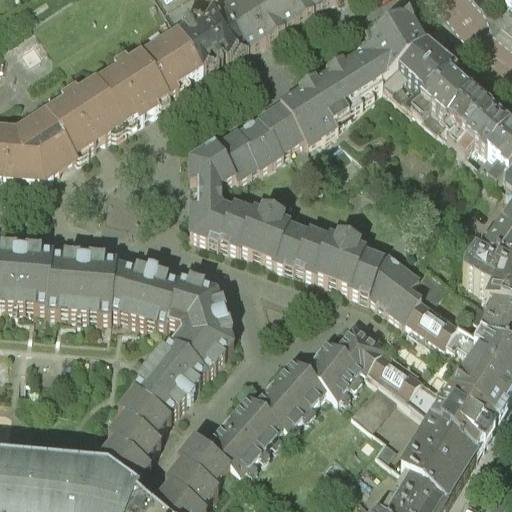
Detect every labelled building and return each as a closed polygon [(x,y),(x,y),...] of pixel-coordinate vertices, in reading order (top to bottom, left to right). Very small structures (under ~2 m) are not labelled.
[(332,0),(285,0),(276,6),(272,0),(251,0),(228,15),(221,19),(235,43),(247,62),(255,57),(272,47),(303,27),(319,17),(336,6),(332,0)] [(332,0),(336,6),(339,11),(356,0),(332,0)] [(511,0),(497,0),(508,12),(511,7),(511,0)] [(190,33),(177,41),(191,62),(202,80),(209,76),(212,80),(219,76),(217,73),(223,70),(222,67),(226,65),(228,69),(230,68),(232,67),(235,70),(247,62),(235,43),(221,19),(214,24),(202,31),(199,25),(196,28),(195,26),(188,31),(190,33)] [(367,59),(382,94),(425,55),(408,26),(364,54),(367,59)] [(155,85),(169,107),(174,104),(183,98),(180,94),(202,80),(191,62),(177,41),(141,63),(154,84),(155,85)] [(405,86),(412,92),(440,67),(432,61),(425,55),(382,94),(383,96),(389,101),(401,90),(400,90),(405,86)] [(317,90),(342,131),(372,104),(371,103),(383,96),(382,94),(367,59),(351,69),(317,90)] [(154,84),(141,63),(140,63),(128,70),(125,66),(114,72),(117,78),(96,90),(108,109),(109,111),(122,131),(124,134),(136,127),(138,131),(144,127),(145,122),(147,121),(148,120),(153,121),(159,118),(157,115),(169,107),(155,85),(154,84)] [(448,74),(440,67),(412,92),(419,99),(415,102),(414,101),(402,112),(410,119),(410,118),(449,85),(455,80),(448,74)] [(461,95),(449,85),(410,118),(437,142),(469,102),(461,95)] [(108,109),(96,90),(95,88),(78,99),(75,95),(61,103),(63,108),(45,119),(46,120),(58,140),(63,148),(72,162),(86,153),(89,157),(95,153),(96,147),(98,146),(99,145),(105,147),(110,143),(109,139),(122,131),(109,111),(108,109)] [(342,131),(317,90),(303,98),(286,109),(279,113),(280,115),(303,151),(307,157),(312,154),(329,143),(329,142),(332,141),(342,131)] [(479,111),(469,102),(437,142),(456,159),(489,120),(479,111)] [(235,188),(234,189),(236,192),(250,184),(250,185),(258,180),(259,181),(283,166),(283,165),(290,159),(297,155),(303,151),(280,115),(240,140),(215,155),(235,188)] [(58,140),(46,120),(40,123),(17,138),(8,137),(6,161),(4,185),(44,189),(52,184),(51,182),(56,179),(69,171),(75,167),(72,162),(63,148),(58,140)] [(486,165),(509,138),(499,129),(489,120),(456,159),(464,166),(474,155),(486,165)] [(0,184),(4,185),(6,161),(8,137),(0,136),(0,184)] [(511,176),(511,139),(509,138),(486,165),(476,177),(496,195),(503,187),(511,176)] [(235,188),(215,155),(188,165),(187,193),(187,201),(186,211),(185,247),(211,256),(226,217),(221,215),(221,202),(221,197),(234,189),(235,188)] [(511,176),(503,187),(511,193),(504,202),(511,208),(511,176)] [(289,284),(303,243),(289,238),(290,236),(282,233),(283,228),(269,223),(262,220),(260,224),(252,221),(252,223),(232,215),(231,219),(226,217),(211,256),(289,284)] [(511,223),(485,259),(481,265),(511,281),(511,223)] [(369,312),(386,269),(382,272),(364,265),(365,263),(357,260),(359,256),(343,249),(337,247),(336,252),(328,248),(327,250),(308,243),(307,244),(303,243),(289,284),(369,312)] [(18,257),(0,254),(0,313),(4,314),(4,316),(24,318),(25,316),(46,318),(49,293),(50,288),(53,264),(54,260),(18,257)] [(511,281),(481,265),(477,262),(464,281),(463,280),(462,290),(486,304),(488,304),(490,303),(492,308),(490,309),(486,319),(493,322),(505,328),(508,329),(511,330),(511,281)] [(82,267),(53,264),(50,288),(49,293),(46,318),(45,322),(67,324),(67,325),(88,328),(88,326),(110,328),(111,323),(113,299),(116,275),(116,270),(82,267)] [(386,269),(369,312),(402,336),(404,334),(420,313),(409,305),(418,292),(399,278),(386,269)] [(135,280),(116,275),(113,299),(111,323),(118,325),(118,328),(155,339),(156,337),(166,340),(167,338),(173,317),(173,315),(179,293),(167,290),(167,288),(150,282),(137,278),(135,280)] [(418,292),(409,305),(420,313),(428,319),(447,294),(443,291),(427,280),(424,285),(418,292)] [(180,291),(179,293),(173,315),(173,317),(167,338),(179,342),(179,344),(180,346),(171,357),(188,371),(189,372),(206,387),(207,388),(233,356),(230,345),(232,345),(226,328),(221,313),(220,314),(216,302),(180,291)] [(424,348),(438,326),(428,319),(420,313),(404,334),(417,343),(424,348)] [(511,330),(508,329),(505,328),(493,322),(483,343),(485,344),(479,353),(494,362),(511,371),(511,330)] [(438,326),(424,348),(430,352),(442,361),(445,357),(455,338),(438,326)] [(455,338),(445,357),(453,362),(456,358),(468,367),(469,366),(470,366),(471,366),(479,353),(478,352),(472,347),(456,337),(455,338)] [(365,386),(380,366),(383,363),(353,339),(350,340),(335,360),(325,353),(314,368),(303,382),(326,403),(325,403),(335,413),(360,383),(365,387),(365,386)] [(477,370),(455,402),(451,407),(472,422),(495,437),(499,431),(511,412),(511,410),(511,371),(494,362),(479,353),(471,366),(477,370)] [(198,396),(206,387),(189,372),(188,371),(171,357),(170,356),(163,364),(161,363),(136,393),(138,395),(131,403),(134,405),(150,418),(152,420),(169,433),(188,411),(199,398),(198,396)] [(377,395),(386,402),(400,380),(393,376),(380,366),(365,386),(377,395)] [(326,403),(303,382),(292,372),(272,395),(254,415),(283,441),(288,445),(325,403),(326,403)] [(407,385),(400,380),(386,402),(396,410),(409,419),(424,397),(407,385)] [(386,402),(377,395),(351,425),(365,438),(369,441),(396,410),(386,402)] [(435,405),(424,397),(409,419),(430,436),(450,409),(438,400),(435,405)] [(136,441),(154,454),(162,444),(170,434),(169,433),(152,420),(150,418),(134,405),(116,427),(122,431),(136,441)] [(450,409),(430,436),(475,470),(495,437),(472,422),(451,407),(450,409)] [(283,441),(254,415),(247,409),(237,421),(224,433),(202,459),(229,481),(239,489),(283,441)] [(136,441),(122,431),(106,451),(113,455),(132,469),(145,478),(152,469),(160,458),(154,454),(136,441)] [(449,511),(471,477),(475,470),(430,436),(400,484),(409,490),(437,511),(449,511)] [(396,460),(384,451),(375,464),(386,473),(396,460)] [(180,477),(213,501),(229,481),(202,459),(193,452),(184,464),(176,474),(180,477)] [(132,469),(113,455),(97,475),(107,483),(107,484),(115,491),(133,504),(142,493),(150,483),(145,478),(132,469)] [(0,511),(28,511),(33,476),(0,473),(0,511)] [(82,511),(89,482),(33,476),(28,511),(82,511)] [(167,500),(184,511),(211,511),(217,504),(213,501),(180,477),(172,486),(164,497),(167,500)] [(89,482),(82,511),(136,511),(138,509),(133,504),(115,491),(107,484),(89,482)] [(437,511),(409,490),(408,492),(404,489),(393,505),(398,508),(395,511),(437,511)] [(184,511),(167,500),(160,509),(158,511),(184,511)]
